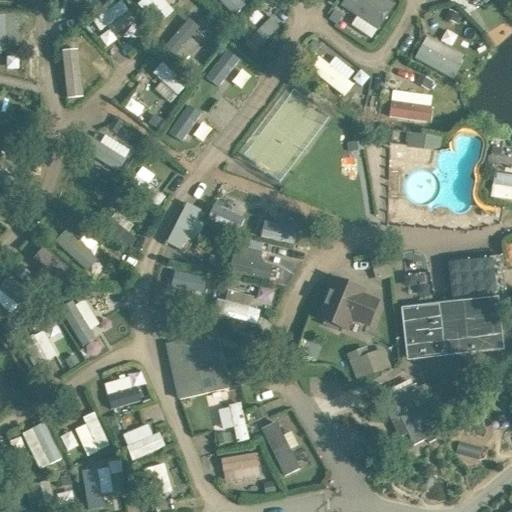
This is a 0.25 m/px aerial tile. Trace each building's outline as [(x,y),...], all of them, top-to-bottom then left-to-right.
[(165,0),(140,0),(154,20),(171,7),(165,0)] [(218,0),(227,12),(242,1),(240,0),(218,0)] [(355,26),(376,39),(399,2),(396,0),(344,0),(341,5),(360,17),(355,26)] [(184,59),(197,42),(192,38),(202,25),(191,17),(168,47),(184,59)] [(427,34),(414,58),(454,79),(467,54),(427,34)] [(90,35),(72,51),(96,76),(113,59),(90,35)] [(208,74),(222,86),(243,61),(230,49),(208,74)] [(336,54),(322,70),(354,96),(368,80),(336,54)] [(181,95),(190,84),(165,61),(155,73),(181,95)] [(168,82),(161,87),(172,103),(179,98),(168,82)] [(157,112),(168,119),(176,105),(165,99),(157,112)] [(430,123),(433,106),(391,100),(388,117),(430,123)] [(171,133),(186,142),(204,113),(190,104),(171,133)] [(408,131),(406,144),(441,150),(443,137),(408,131)] [(511,173),(495,173),(494,196),(511,196),(511,173)] [(190,203),(166,241),(180,250),(204,212),(190,203)] [(232,227),(237,211),(217,204),(211,220),(232,227)] [(270,219),(265,235),(296,245),(301,229),(270,219)] [(71,228),(58,243),(83,264),(96,250),(71,228)] [(33,259),(60,282),(72,268),(45,245),(33,259)] [(506,298),(501,255),(456,261),(455,261),(454,262),(453,262),(453,263),(452,264),(452,265),(451,265),(451,266),(451,267),(451,268),(451,269),(456,304),(506,298)] [(287,285),(295,260),(281,256),(273,281),(287,285)] [(258,260),(253,274),(272,281),(277,267),(258,260)] [(174,271),(172,297),(209,299),(211,274),(174,271)] [(9,276),(0,288),(0,302),(14,313),(19,306),(26,312),(37,298),(9,276)] [(368,327),(378,300),(362,294),(364,289),(331,277),(315,319),(348,332),(352,321),(368,327)] [(234,289),(226,314),(257,325),(262,310),(251,307),(255,296),(234,289)] [(83,347),(99,339),(93,329),(102,324),(91,304),(67,316),(83,347)] [(501,349),(497,309),(457,313),(452,314),(451,307),(418,311),(418,310),(416,310),(416,311),(405,312),(411,359),(413,359),(414,361),(436,358),(435,357),(501,349)] [(179,400),(233,387),(219,330),(165,344),(179,400)] [(87,360),(105,350),(100,340),(82,349),(87,360)] [(386,348),(370,354),(367,347),(348,354),(358,380),(393,368),(386,348)] [(100,383),(103,394),(144,384),(141,373),(100,383)] [(436,410),(443,407),(431,378),(398,392),(408,415),(400,419),(413,448),(446,433),(436,410)] [(219,406),(220,428),(234,427),(235,441),(247,440),(244,404),(219,406)] [(96,417),(71,429),(85,457),(109,445),(96,417)] [(302,470),(299,460),(306,459),(299,429),(284,432),(281,421),(267,425),(279,475),(302,470)] [(44,422),(21,433),(39,469),(62,458),(44,422)] [(133,458),(162,447),(153,422),(123,434),(133,458)] [(64,449),(76,445),(72,431),(60,434),(64,449)] [(258,452),(223,458),(227,482),(261,477),(258,452)] [(84,507),(112,506),(110,466),(82,467),(84,507)]
